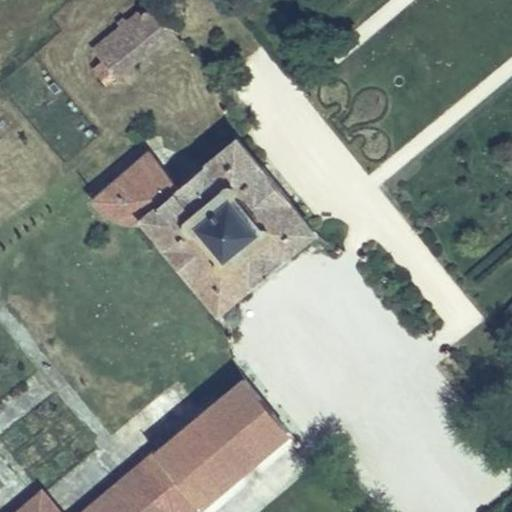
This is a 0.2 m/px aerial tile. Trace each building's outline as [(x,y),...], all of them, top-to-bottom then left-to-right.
[(149,0),(147,0),(90,45),(114,75),(173,30),(149,0)] [(144,149),(87,195),(97,206),(117,216),(145,223),(223,322),(325,241),(242,135),(237,131),(170,183),(144,149)] [(178,511),(200,511),(292,435),(247,382),(142,470),(178,511)] [(178,511),(142,470),(125,484),(148,511),(178,511)] [(148,511),(125,484),(92,511),(59,511),(41,490),(14,511),(148,511)]
